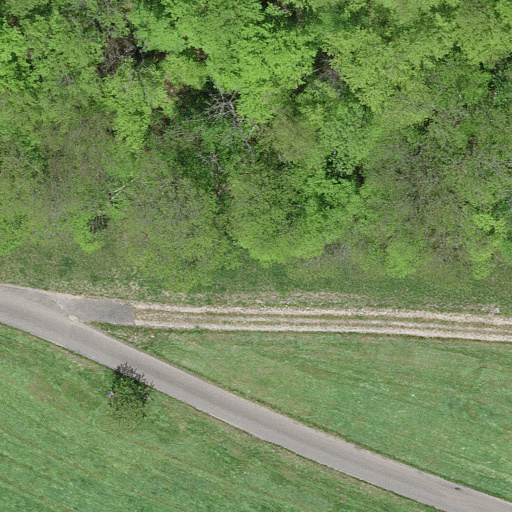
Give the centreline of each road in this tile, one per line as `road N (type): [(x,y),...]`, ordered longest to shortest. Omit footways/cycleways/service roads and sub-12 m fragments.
road 1 (unclassified): [(480,511),(0,299)]
road 2 (track): [(511,334),(190,321),(0,298)]
